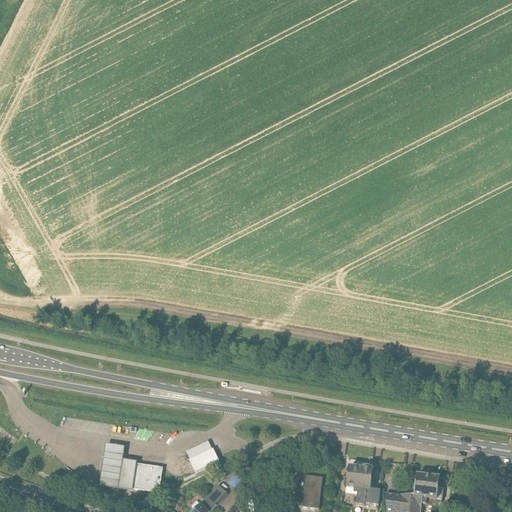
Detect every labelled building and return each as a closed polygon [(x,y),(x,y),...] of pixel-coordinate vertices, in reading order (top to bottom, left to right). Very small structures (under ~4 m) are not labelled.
[(126,448),(106,445),(100,486),(131,492),(131,490),(132,489),(136,466),(135,465),(135,464),(124,463),(126,448)] [(192,467),(197,477),(220,465),(216,456),(214,451),(190,463),(192,467)] [(136,464),(135,464),(135,465),(136,466),(132,489),(131,490),(133,490),(159,494),(163,469),(136,465),(136,464)] [(370,491),(373,471),(363,469),(363,470),(349,468),(347,478),(345,489),(353,490),(353,494),(357,495),(355,506),(364,507),(364,505),(378,507),(381,492),(370,491)] [(236,472),(228,484),(235,489),(244,478),(236,472)] [(323,479),(308,477),(298,476),(296,492),(300,492),(298,508),(319,511),(323,479)] [(441,502),(442,499),(443,489),(438,489),(439,479),(416,476),(414,497),(411,497),(408,511),(420,511),(421,505),(425,506),(436,508),(436,502),(441,502)] [(194,511),(211,511),(228,495),(218,486),(194,511)] [(401,496),(401,497),(385,495),(386,511),(408,511),(411,497),(401,496)]
